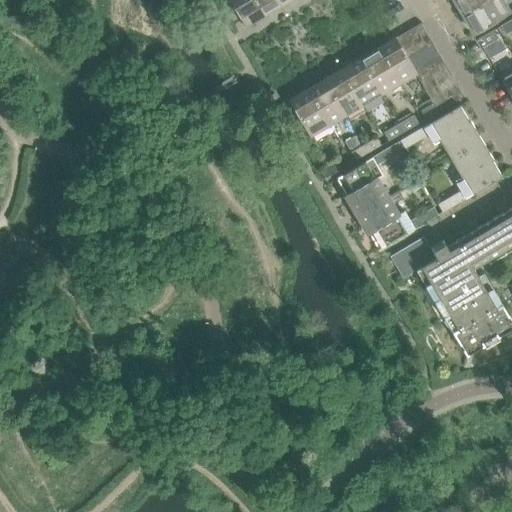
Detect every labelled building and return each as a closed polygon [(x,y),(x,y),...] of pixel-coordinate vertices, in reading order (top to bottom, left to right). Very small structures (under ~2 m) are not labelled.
[(260,17),(250,0),(228,0),(244,26),(260,17)] [(279,6),(275,0),(250,0),(260,17),(279,6)] [(453,0),(464,17),(492,0),(453,0)] [(474,35),(510,14),(501,0),(492,0),(464,17),(474,35)] [(511,30),(511,19),(500,26),(505,35),(511,30)] [(401,50),(428,34),(421,23),(420,24),(421,24),(395,39),(401,50)] [(482,48),(498,39),(493,31),(477,40),(482,48)] [(407,61),(434,44),(428,34),(401,50),(407,61)] [(407,61),(401,50),(395,39),(378,49),(399,84),(416,74),(413,70),(407,61)] [(413,70),(440,55),(434,44),(407,61),(413,70)] [(399,84),(378,49),(360,60),(381,95),(399,84)] [(420,81),(446,65),(440,55),(413,70),(416,74),(420,81)] [(381,95),(360,60),(343,70),(364,105),(381,95)] [(426,91),(452,76),(446,65),(420,81),(426,91)] [(364,105),(343,70),(325,80),(346,115),(364,105)] [(511,70),(500,78),(511,98),(511,70)] [(431,101),(458,85),(452,76),(426,91),(431,101)] [(346,115),(325,80),(308,90),(327,121),(329,125),(346,115)] [(425,119),(463,97),(463,96),(464,96),(458,85),(431,101),(433,104),(421,111),(425,119)] [(327,121),(308,90),(289,101),(310,136),(329,125),(327,121)] [(441,142),(470,124),(470,123),(460,107),(459,106),(400,141),(405,149),(428,136),(434,146),(441,142)] [(403,133),(418,124),(413,116),(398,125),(403,133)] [(451,160),(482,141),(479,136),(478,136),(474,129),(475,129),(474,128),(473,129),(470,124),(441,142),(451,160)] [(388,141),(403,133),(398,125),(383,133),(388,141)] [(369,153),(364,145),(361,146),(355,136),(345,143),(355,161),(369,153)] [(381,146),(376,137),(364,145),(369,153),(381,146)] [(491,160),(488,155),(489,154),(489,153),(488,153),(485,146),(482,141),(451,160),(461,177),(491,160)] [(384,175),(378,165),(400,152),(396,143),(336,179),(337,180),(336,180),(346,196),(377,179),(384,175)] [(442,213),(502,178),(501,176),(491,160),(461,177),(455,181),(461,191),(437,205),(442,213)] [(325,178),(341,169),(336,161),(321,170),(325,178)] [(356,215),(387,197),(377,179),(346,196),(350,202),(348,202),(349,204),(349,203),(353,210),(356,215)] [(398,215),(387,197),(356,215),(359,221),(359,220),(363,227),(363,228),(365,227),(368,233),(398,215)] [(379,250),(438,215),(433,207),(411,220),(405,211),(398,215),(368,233),(377,249),(378,249),(379,250)] [(511,207),(446,246),(442,240),(430,247),(423,237),(389,257),(403,279),(414,271),(424,286),(420,289),(440,322),(445,319),(466,356),(484,346),(483,343),(496,335),(497,338),(511,329),(511,322),(492,288),(487,291),(473,268),(486,261),(489,265),(511,250),(511,207)]
